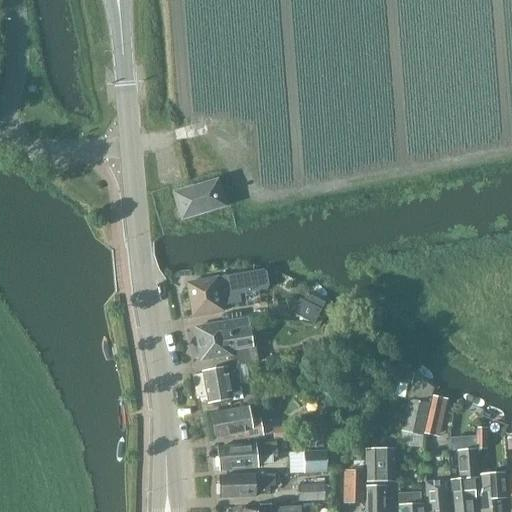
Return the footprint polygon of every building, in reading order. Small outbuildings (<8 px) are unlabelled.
[(182,220),(224,207),(217,181),(175,194),(182,220)] [(262,270),(186,284),(192,318),(224,312),(224,310),(243,306),(241,295),(266,290),(268,287),(266,273),(262,270)] [(292,314),(313,325),(324,303),(307,294),(303,301),(299,299),(292,314)] [(248,319),(194,328),(200,362),(231,357),(232,368),(236,367),(245,365),(257,363),(254,345),(252,346),(248,319)] [(362,351),(357,379),(373,382),(378,354),(362,351)] [(232,368),(202,373),(208,404),(242,398),(239,382),(247,381),(245,365),(236,367),(232,368)] [(421,437),(433,391),(433,389),(414,375),(400,430),(421,437)] [(260,402),(289,394),(287,380),(257,385),(260,402)] [(248,408),(211,415),(216,440),(242,436),(243,440),(263,436),(260,423),(251,425),(248,408)] [(318,413),(304,411),(302,428),(316,430),(318,413)] [(291,414),(274,416),(275,427),(292,425),(291,414)] [(477,415),(476,438),(489,438),(489,415),(477,415)] [(273,440),(287,439),(285,428),(271,429),(273,440)] [(276,443),(217,448),(219,472),(258,468),(257,457),(277,455),(276,443)] [(457,452),(459,481),(450,482),(452,511),(471,511),(470,492),(474,492),(473,479),(478,479),(478,476),(476,450),(457,452)] [(383,482),(394,482),(394,459),(393,452),(382,451),(365,451),(366,488),(365,488),(365,511),(385,511),(385,487),(383,487),(383,482)] [(326,452),(302,453),(303,473),(326,473),(326,452)] [(363,503),(364,472),(344,471),(343,503),(363,503)] [(478,476),(478,479),(480,511),(500,511),(500,500),(506,500),(504,474),(478,476)] [(269,487),(274,487),(274,475),(220,477),(221,499),(255,497),(255,494),(269,493),(269,487)] [(448,511),(447,501),(446,482),(425,483),(427,511),(448,511)] [(298,502),(325,502),(324,485),(298,486),(298,502)] [(398,511),(423,511),(423,506),(422,494),(399,495),(400,507),(399,507),(398,511)]
